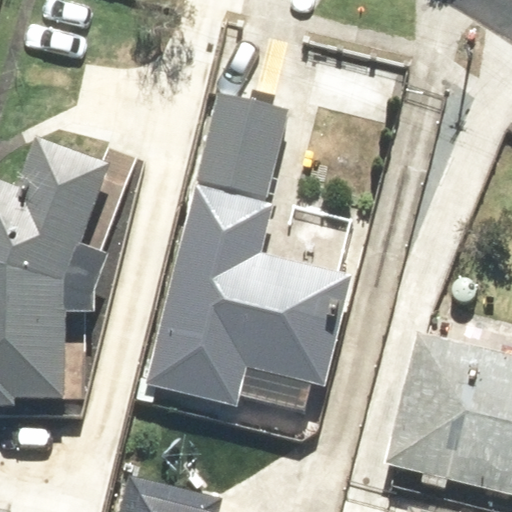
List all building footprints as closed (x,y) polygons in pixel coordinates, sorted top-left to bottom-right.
[(298,116),(229,98),(208,180),(277,198),(298,116)] [(0,402),(78,404),(78,317),(109,317),(109,296),(123,258),(95,248),(124,169),(47,142),(29,192),(0,181),(0,402)] [(207,190),(158,388),(249,411),(259,371),(335,390),(363,280),(273,257),(285,210),(207,190)] [(511,358),(429,339),(398,467),(511,494),(511,358)] [(229,511),(232,503),(141,480),(132,511),(229,511)]
